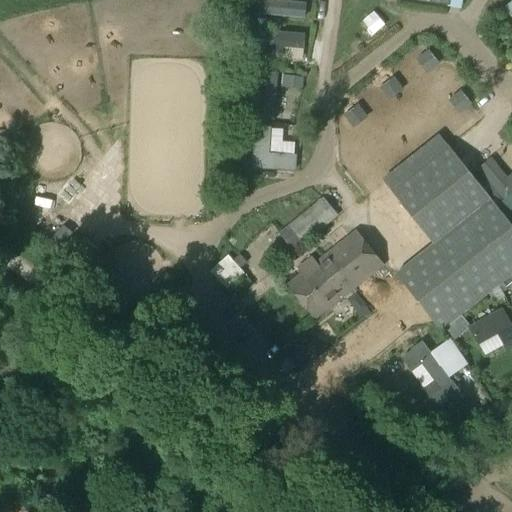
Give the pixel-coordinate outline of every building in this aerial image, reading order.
[(303,49),(304,35),(268,31),(266,53),(284,54),(285,48),(303,49)] [(287,110),(288,64),(274,64),(272,110),(287,110)] [(401,89),(416,77),(407,65),(391,77),(401,89)] [(270,118),(273,75),(259,73),(255,117),(270,118)] [(302,78),(290,76),(289,85),(301,87),(302,78)] [(481,84),(464,98),(479,117),(496,103),(481,84)] [(511,126),(500,137),(508,146),(511,142),(511,126)] [(255,128),(252,169),(294,171),(295,155),(270,153),(271,129),(255,128)] [(511,268),(511,226),(448,146),(392,191),(434,245),(396,275),(441,331),(511,268)] [(506,200),(511,194),(511,178),(507,183),(488,161),(478,169),(506,200)] [(323,199),(291,224),(305,241),(336,217),(323,199)] [(313,256),(297,269),(301,274),(288,284),(316,319),(384,265),(356,230),(317,261),(313,256)] [(239,255),(233,261),(240,268),(246,263),(239,255)] [(511,295),(503,281),(492,288),(501,303),(511,295)] [(494,300),(482,307),(489,318),(500,311),(494,300)] [(511,327),(502,311),(470,329),(478,344),(497,333),(505,347),(511,343),(511,327)] [(461,317),(447,329),(454,338),(466,329),(464,327),(467,324),(461,317)] [(433,345),(449,375),(461,369),(444,339),(433,345)] [(312,356),(300,340),(284,351),(297,367),(312,356)] [(423,343),(422,344),(401,359),(410,373),(420,365),(439,391),(420,405),(428,416),(440,408),(445,414),(463,401),(458,394),(459,394),(451,383),(452,382),(423,343)] [(287,356),(278,364),(286,373),(295,365),(287,356)] [(460,421),(475,410),(470,402),(454,412),(460,421)]
